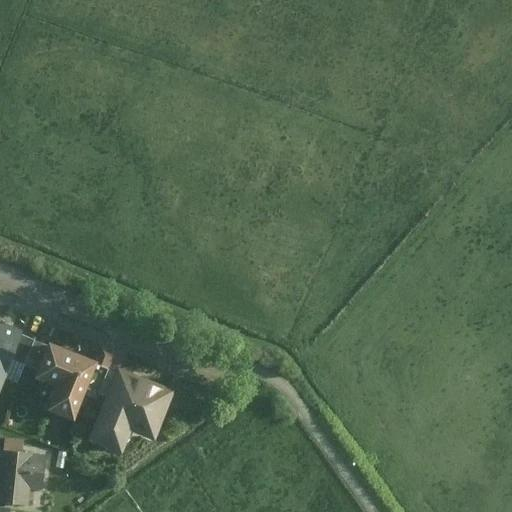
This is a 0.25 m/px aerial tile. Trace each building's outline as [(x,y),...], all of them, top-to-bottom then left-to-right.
[(0,327),(0,379),(7,362),(18,335),(0,327)] [(34,341),(18,335),(7,362),(23,368),(34,341)] [(38,341),(24,379),(46,387),(37,411),(65,421),(88,359),(38,341)] [(109,368),(79,442),(115,456),(125,431),(148,440),(168,392),(109,368)] [(0,450),(0,503),(24,505),(25,490),(37,491),(40,453),(0,450)]
